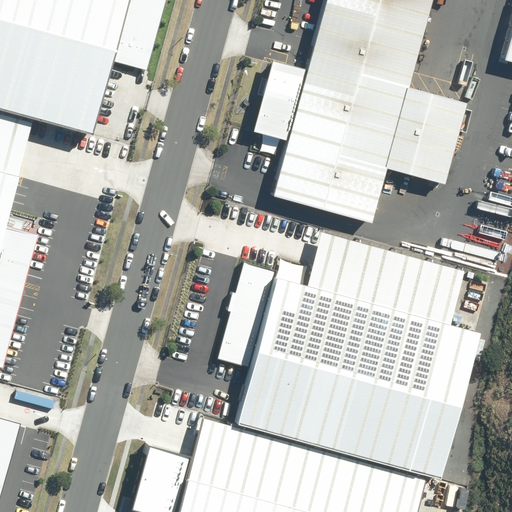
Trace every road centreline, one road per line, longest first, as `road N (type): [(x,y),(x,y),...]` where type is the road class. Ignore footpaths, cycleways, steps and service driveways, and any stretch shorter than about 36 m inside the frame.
road 1 (unclassified): [(80,511),(213,0)]
road 2 (unknown): [(229,236),(192,387)]
